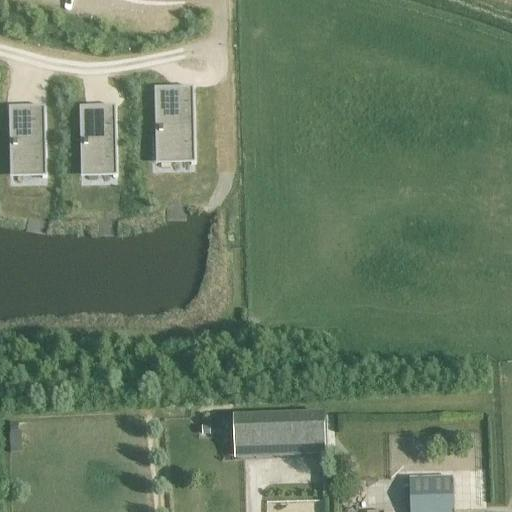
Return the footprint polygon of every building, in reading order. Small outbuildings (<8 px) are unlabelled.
[(173,90),(154,90),(154,109),(159,109),(159,117),(159,130),(158,130),(158,136),(159,136),(160,160),(195,159),(193,96),(191,96),(179,97),(179,91),(173,91),(173,90)] [(8,109),(9,131),(10,131),(10,136),(13,136),(13,144),(13,149),(14,173),(46,172),(45,115),(42,115),(30,116),(30,110),(25,110),(25,109),(8,109)] [(79,109),(80,130),(81,136),(84,136),(84,144),(83,144),(84,149),(85,172),(117,172),(115,114),(113,114),(113,115),(101,115),(101,110),(95,110),(95,109),(79,109)] [(324,448),(323,416),(234,419),(234,420),(240,420),(241,440),(246,445),(274,444),(274,450),(324,448)] [(430,430),(452,430),(452,416),(430,416),(430,430)] [(17,426),(9,426),(9,435),(18,434),(17,426)] [(452,511),(451,479),(409,480),(410,511),(452,511)]
